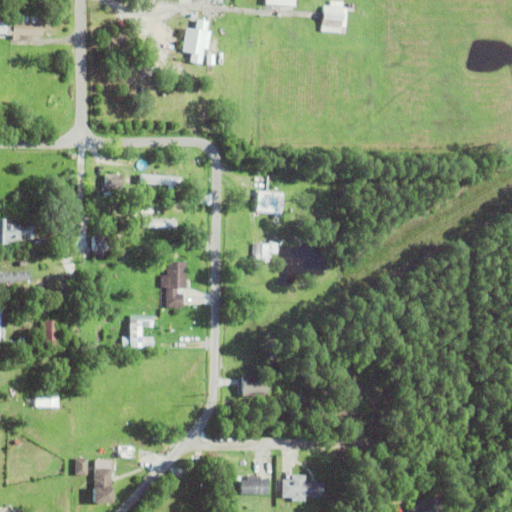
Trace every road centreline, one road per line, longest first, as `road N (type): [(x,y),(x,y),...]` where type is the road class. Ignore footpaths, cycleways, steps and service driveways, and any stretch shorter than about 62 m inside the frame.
road 1 (residential): [(119,511),(214,398),(214,149),(188,140),(0,142)]
road 2 (residential): [(511,441),(185,442)]
road 3 (residential): [(217,159),(511,158)]
road 4 (residential): [(82,142),(81,0)]
